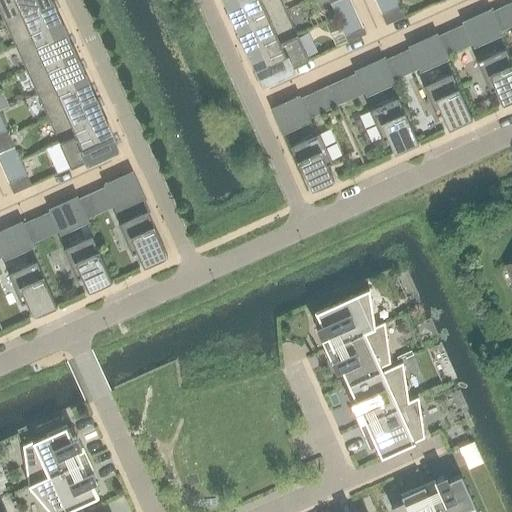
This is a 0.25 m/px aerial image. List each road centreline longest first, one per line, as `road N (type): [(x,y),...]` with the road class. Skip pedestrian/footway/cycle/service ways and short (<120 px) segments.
road 1 (residential): [(72,0),(196,276)]
road 2 (residential): [(306,228),(202,0)]
road 3 (residential): [(511,134),(306,228)]
road 4 (residential): [(71,333),(153,511)]
road 5 (residential): [(196,276),(71,333)]
road 6 (residential): [(342,481),(292,367)]
road 7 (residential): [(306,228),(196,276)]
